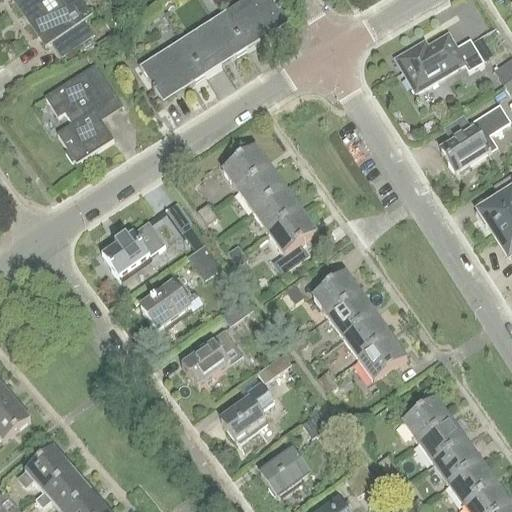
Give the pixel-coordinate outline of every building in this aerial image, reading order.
[(81,0),(11,0),(38,37),(44,33),(52,46),(94,17),(83,2),(81,0)] [(253,0),(226,18),(249,55),(291,28),(273,0),(253,0)] [(207,82),(249,55),(226,18),(183,45),(207,82)] [(115,39),(113,35),(97,46),(99,50),(115,39)] [(472,45),(459,53),(451,38),(430,50),(427,45),(395,64),(417,101),(467,71),(470,77),(486,68),(472,45)] [(165,108),(207,82),(183,45),(142,72),(165,108)] [(511,64),(495,77),(505,90),(511,85),(511,64)] [(46,101),(59,122),(66,118),(73,130),(58,139),(69,155),(67,156),(73,167),(75,165),(78,169),(115,145),(97,115),(119,101),(97,68),(46,101)] [(500,111),(470,129),(474,136),(442,156),(457,180),(499,153),(491,141),(511,129),(500,111)] [(224,176),(239,197),(272,174),(257,152),(224,176)] [(239,197),(255,219),(287,196),(272,174),(239,197)] [(511,230),(511,180),(494,192),(501,202),(476,218),(485,232),(488,230),(496,241),(511,230)] [(255,219),(270,240),(302,216),(287,196),(255,219)] [(194,230),(178,207),(166,215),(182,238),(194,230)] [(197,216),(202,224),(212,216),(207,209),(197,216)] [(216,223),(212,216),(202,224),(206,230),(216,223)] [(317,238),(302,216),(270,240),(284,261),(274,268),(282,280),(309,261),(301,250),(317,238)] [(148,227),(103,261),(119,284),(150,262),(149,261),(164,250),(148,227)] [(511,230),(496,241),(504,255),(508,253),(511,259),(511,230)] [(224,272),(206,248),(187,262),(204,286),(224,272)] [(227,258),(233,266),(242,259),(236,251),(227,258)] [(247,265),(242,259),(233,266),(237,272),(247,265)] [(314,301),(330,324),(362,301),(346,279),(314,301)] [(158,338),(201,307),(194,297),(191,300),(179,283),(162,295),(164,298),(142,315),(158,338)] [(330,324),(344,344),(376,321),(362,301),(330,324)] [(230,333),(253,315),(244,303),(221,321),(230,333)] [(344,344),(359,365),(391,342),(376,321),(344,344)] [(287,341),(293,350),(303,343),(297,334),(287,341)] [(208,352),(182,371),(199,394),(244,361),(225,335),(206,349),(208,352)] [(391,342),(359,365),(375,387),(407,364),(391,342)] [(307,349),(303,343),(293,350),(297,356),(307,349)] [(285,359),(258,378),(266,389),(292,369),(285,359)] [(319,385),(323,391),(333,384),(329,378),(319,385)] [(338,391),(333,384),(323,391),(328,398),(338,391)] [(0,415),(14,404),(0,387),(0,415)] [(269,427),(263,419),(276,410),(264,394),(221,426),(239,450),(269,427)] [(31,424),(14,404),(0,415),(0,443),(3,447),(31,424)] [(404,427),(420,449),(452,426),(436,404),(404,427)] [(325,413),(302,430),(312,443),(335,427),(325,413)] [(420,449),(435,471),(468,448),(452,426),(420,449)] [(435,471),(450,492),(483,469),(468,448),(435,471)] [(25,487),(30,482),(43,499),(73,473),(55,452),(20,481),(25,487)] [(294,456),(261,480),(278,503),(311,479),(294,456)] [(378,468),(387,482),(398,474),(388,460),(378,468)] [(343,483),(357,502),(377,488),(363,469),(343,483)] [(450,492),(464,511),(467,511),(498,490),(483,469),(450,492)] [(42,508),(48,503),(54,511),(71,511),(92,495),(73,473),(43,499),(38,503),(42,508)] [(467,511),(511,511),(511,509),(498,490),(467,511)] [(71,511),(106,511),(92,495),(71,511)] [(18,511),(4,496),(0,499),(0,508),(3,511),(18,511)] [(409,511),(421,511),(424,511),(418,502),(407,509),(409,511)]
